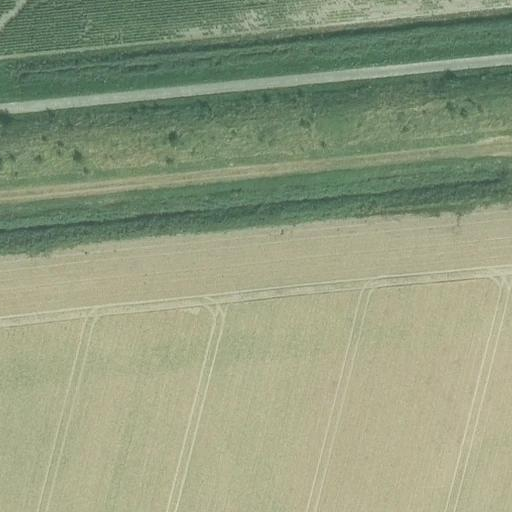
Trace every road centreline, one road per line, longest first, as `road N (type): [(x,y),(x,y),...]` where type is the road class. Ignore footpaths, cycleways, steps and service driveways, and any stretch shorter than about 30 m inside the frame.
road 1 (unclassified): [(511,56),(0,109)]
road 2 (track): [(0,202),(511,150)]
